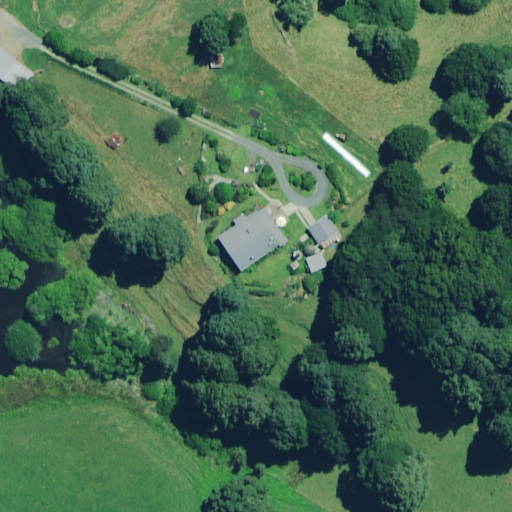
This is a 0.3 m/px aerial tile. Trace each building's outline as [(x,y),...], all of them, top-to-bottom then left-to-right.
[(34,77),(0,49),(0,80),(20,96),(34,77)] [(225,54),(210,54),(209,69),(225,70),(225,54)] [(126,143),(116,132),(104,143),(114,154),(126,143)] [(287,243),(265,208),(247,220),(244,216),(234,222),(237,227),(219,238),(240,272),(287,243)] [(341,238),(326,217),(307,230),(322,251),(341,238)] [(327,268),(321,254),(305,260),(311,274),(327,268)]
